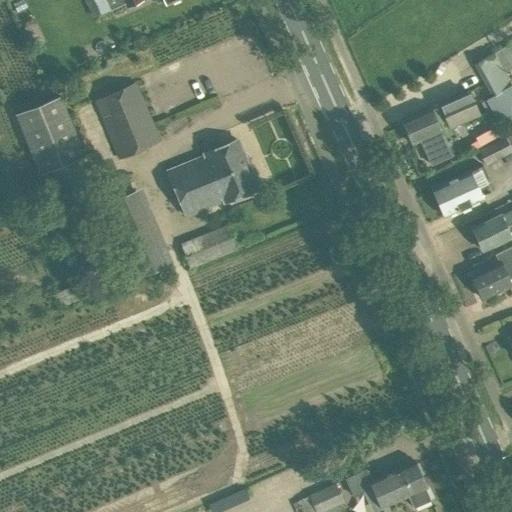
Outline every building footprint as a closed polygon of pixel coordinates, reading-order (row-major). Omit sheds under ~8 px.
[(102,0),(108,12),(122,5),(124,10),(146,0),(153,0),(155,5),(165,1),(168,8),(185,0),(102,0)] [(500,50),(474,64),(491,95),(511,84),(500,65),(511,59),(511,42),(500,49),(500,50)] [(136,84),(95,101),(118,158),(159,141),(136,84)] [(467,92),(438,104),(446,126),(448,129),(477,117),(467,92)] [(59,96),(14,114),(38,173),(83,155),(59,96)] [(429,107),(399,120),(410,144),(439,132),(429,107)] [(503,139),(477,152),(483,165),(509,153),(503,139)] [(204,155),(167,170),(185,216),(223,201),(223,202),(257,188),(237,140),(204,154),(204,155)] [(481,165),(430,188),(443,216),(480,200),(478,196),(483,193),(477,181),(486,177),(481,165)] [(159,189),(135,196),(156,271),(180,265),(159,189)] [(482,223),(470,229),(480,251),(510,237),(509,234),(511,232),(511,205),(509,207),(511,211),(506,213),(503,205),(483,215),(485,219),(481,221),(482,223)] [(99,235),(84,227),(77,241),(92,249),(99,235)] [(226,227),(181,245),(190,267),(235,249),(226,227)] [(510,258),(471,276),(483,300),(511,285),(511,245),(506,248),(510,258)] [(74,311),(95,299),(87,285),(66,297),(74,311)] [(366,469),(346,477),(353,495),(367,489),(375,508),(408,495),(413,507),(430,500),(425,488),(427,487),(421,475),(423,474),(418,463),(416,464),(415,461),(371,480),(366,469)] [(333,483),(291,502),(295,511),(318,511),(342,502),(333,483)]
